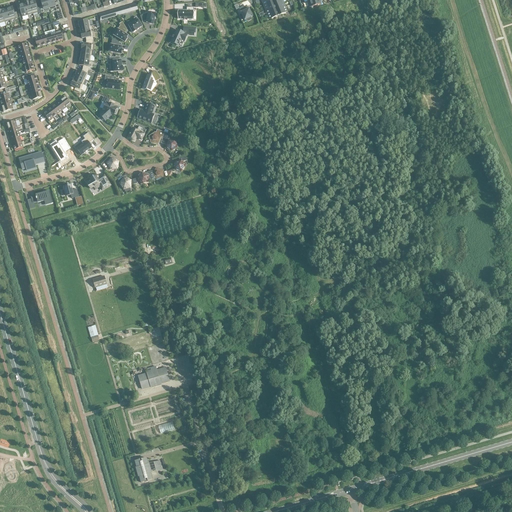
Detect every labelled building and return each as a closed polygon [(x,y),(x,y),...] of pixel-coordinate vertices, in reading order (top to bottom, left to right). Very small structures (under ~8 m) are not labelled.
[(50,11),(46,0),(40,0),(41,3),(43,7),(40,8),(41,14),(45,13),(45,12),(50,11)] [(53,0),(46,0),(50,11),(56,9),(56,11),(60,10),(58,2),(54,3),(53,0)] [(266,11),(274,8),(270,0),(269,0),(263,3),(266,11)] [(29,3),(33,14),(38,13),(35,1),(29,3)] [(29,3),(24,5),(28,16),(33,14),(29,3)] [(276,7),(280,15),(287,12),(284,4),(276,7)] [(28,16),(24,5),(19,6),(21,15),(27,14),(27,16),(28,16)] [(249,9),(247,10),(245,7),(240,9),(242,13),(241,13),(244,21),(252,17),(251,14),(249,9)] [(12,8),(6,10),(10,21),(18,19),(17,12),(14,13),(12,8)] [(125,8),(117,10),(119,16),(126,13),(125,8)] [(178,11),(178,20),(192,20),(192,12),(193,12),(193,8),(186,8),(186,11),(178,11)] [(266,11),(269,20),(277,16),(276,15),(274,8),(266,11)] [(6,10),(1,11),(5,23),(10,21),(6,10)] [(147,23),(149,24),(154,25),(155,18),(156,14),(149,13),(148,13),(140,17),(142,22),(145,21),(147,21),(147,23)] [(136,30),(139,29),(142,27),(136,17),(134,19),(136,22),(129,26),(130,29),(130,30),(132,33),(133,33),(137,31),(136,30)] [(117,30),(114,36),(125,43),(127,39),(126,38),(128,36),(126,35),(125,34),(127,31),(127,30),(122,22),(119,24),(120,26),(117,30)] [(171,42),(181,47),(184,41),(187,35),(187,32),(191,32),(191,35),(194,36),(194,29),(195,29),(184,28),(183,32),(182,31),(182,33),(176,30),(171,42)] [(86,41),(92,41),(93,41),(92,31),(81,33),(82,39),(86,38),(86,41)] [(111,45),(109,52),(121,55),(122,50),(121,50),(122,48),(121,47),(118,47),(119,43),(112,38),(111,45)] [(92,41),(86,41),(86,44),(82,44),(81,50),(92,51),(93,45),(92,45),(92,41)] [(122,67),(121,61),(120,61),(116,61),(116,58),(110,58),(110,64),(113,64),(114,72),(118,72),(118,73),(122,73),(122,72),(123,72),(122,67)] [(83,69),(88,71),(89,67),(89,62),(91,62),(80,60),(79,66),(83,66),(83,69)] [(75,76),(85,80),(87,75),(88,71),(83,69),(81,72),(78,70),(75,76)] [(147,76),(142,89),(151,92),(155,87),(157,85),(155,82),(160,79),(156,72),(154,72),(153,76),(148,76),(147,76)] [(28,79),(27,76),(25,77),(26,79),(28,85),(38,82),(36,76),(28,79)] [(73,81),(83,85),(85,80),(75,76),(76,76),(73,81)] [(105,76),(104,83),(107,83),(106,89),(119,90),(121,82),(115,81),(116,78),(105,76)] [(73,81),(71,86),(76,88),(74,91),(80,93),(83,85),(73,81)] [(28,85),(29,90),(39,87),(38,82),(28,85)] [(41,92),(39,87),(29,90),(31,95),(41,92)] [(33,100),(42,97),(41,92),(31,95),(33,100)] [(8,94),(0,96),(0,100),(0,102),(10,99),(8,94)] [(71,104),(65,97),(61,101),(66,108),(71,104)] [(110,100),(104,97),(102,102),(106,104),(103,111),(104,111),(100,115),(101,116),(100,117),(103,120),(104,119),(105,121),(110,116),(112,115),(114,116),(114,114),(115,114),(117,111),(116,110),(117,108),(113,107),(114,106),(113,105),(111,104),(110,104),(109,105),(108,104),(110,100)] [(10,99),(0,102),(2,107),(12,104),(10,99)] [(61,101),(57,104),(62,111),(66,108),(61,101)] [(154,106),(148,103),(145,111),(140,110),(137,118),(152,123),(155,115),(152,114),(154,106)] [(12,104),(2,107),(3,113),(13,110),(12,104)] [(57,104),(52,107),(58,114),(62,111),(57,104)] [(54,118),(58,114),(52,107),(48,111),(54,118)] [(48,111),(44,114),(49,121),(54,118),(48,111)] [(78,115),(70,121),(72,124),(80,118),(78,115)] [(132,128),(128,138),(134,141),(136,137),(137,138),(141,140),(144,135),(144,134),(144,133),(145,133),(146,130),(139,127),(137,131),(132,128)] [(163,138),(164,133),(164,132),(157,130),(156,133),(155,133),(149,137),(151,144),(158,144),(161,137),(163,138)] [(94,140),(88,133),(83,137),(85,139),(81,142),(83,144),(77,149),(81,156),(92,148),(89,144),(94,140)] [(164,133),(163,138),(166,139),(165,143),(167,144),(165,147),(171,152),(177,148),(175,141),(173,140),(173,139),(169,137),(170,135),(167,134),(164,133)] [(57,143),(51,147),(61,162),(68,158),(65,153),(71,149),(66,142),(60,146),(59,144),(58,145),(57,143)] [(19,159),(23,171),(26,170),(27,171),(36,168),(35,164),(44,161),(41,152),(19,159)] [(186,156),(178,158),(179,161),(174,162),(174,170),(181,172),(186,166),(183,162),(187,161),(186,156)] [(118,162),(112,158),(109,161),(107,159),(101,165),(106,170),(109,168),(110,170),(117,169),(117,167),(118,166),(119,165),(118,164),(118,162)] [(152,180),(155,179),(156,180),(163,178),(163,171),(156,168),(153,172),(152,171),(150,172),(152,180)] [(137,178),(141,185),(148,183),(148,181),(152,180),(150,172),(147,172),(146,174),(142,173),(137,178)] [(91,180),(87,183),(90,189),(94,187),(95,187),(95,186),(99,184),(102,190),(110,185),(106,180),(104,176),(104,175),(104,176),(99,178),(97,176),(93,178),(92,179),(91,180)] [(131,180),(124,178),(119,184),(123,190),(131,188),(131,180)] [(71,195),(72,199),(79,197),(77,190),(72,191),(71,185),(64,187),(65,191),(62,191),(63,196),(66,195),(66,197),(71,195)] [(36,196),(31,197),(31,199),(32,203),(34,203),(37,202),(46,199),(48,204),(52,203),(49,192),(36,196)] [(92,280),(95,288),(106,285),(104,277),(92,280)] [(88,328),(90,338),(91,338),(98,336),(95,326),(88,328)] [(185,355),(179,357),(181,363),(187,361),(185,355)] [(169,381),(166,368),(157,371),(156,367),(151,369),(152,372),(138,376),(142,389),(169,381)] [(135,461),(141,483),(152,480),(146,458),(135,461)]
